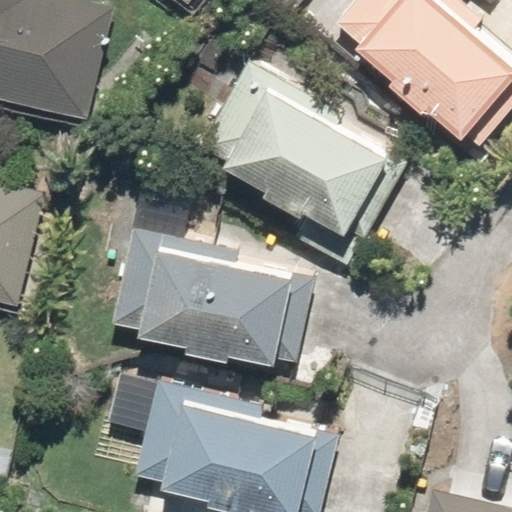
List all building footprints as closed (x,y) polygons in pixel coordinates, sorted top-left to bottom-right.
[(0,0),(0,103),(82,120),(106,3),(90,0),(0,0)] [(176,0),(186,9),(193,0),(176,0)] [(472,0),(343,0),(319,28),(456,146),(511,81),(511,53),(470,17),(480,6),(472,0)] [(241,58),(190,150),(347,237),(393,156),(336,124),(342,114),(241,58)] [(0,301),(12,303),(34,191),(0,183),(0,301)] [(128,323),(125,341),(269,359),(279,274),(227,267),(230,245),(208,243),(212,212),(189,209),(186,232),(115,223),(110,257),(120,259),(112,321),(128,323)] [(258,397),(158,373),(133,477),(280,511),(293,511),(313,430),(253,416),(258,397)] [(0,486),(3,487),(11,455),(0,452),(0,486)] [(511,511),(511,508),(426,488),(420,511),(511,511)]
